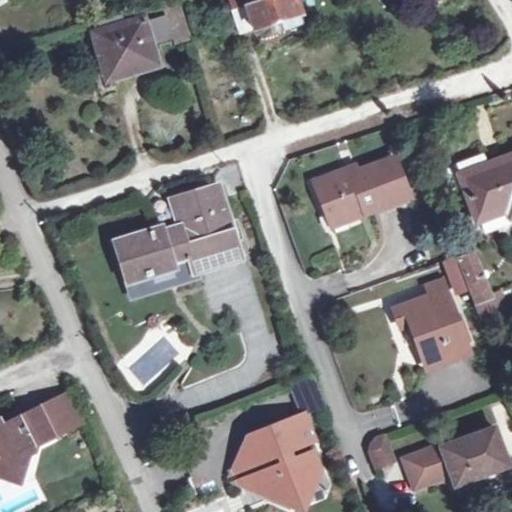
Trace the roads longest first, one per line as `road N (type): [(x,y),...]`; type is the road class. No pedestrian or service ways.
road 1 (residential): [(349,440),(247,152)]
road 2 (residential): [(247,152),(511,71)]
road 3 (residential): [(30,216),(247,152)]
road 4 (residential): [(158,511),(89,356)]
road 5 (residential): [(89,356),(30,216)]
